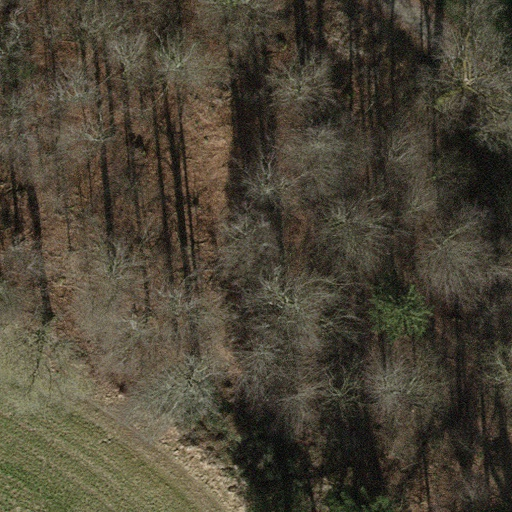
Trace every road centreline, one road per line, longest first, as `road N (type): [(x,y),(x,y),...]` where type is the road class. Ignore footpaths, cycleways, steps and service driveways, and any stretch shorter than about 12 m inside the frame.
road 1 (track): [(0,356),(115,419),(219,511)]
road 2 (track): [(511,123),(456,34),(405,0)]
